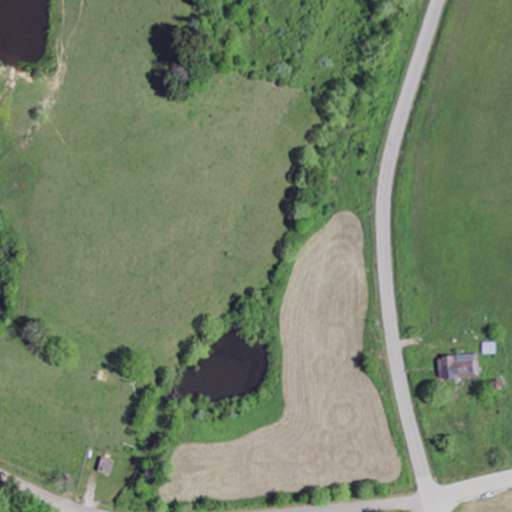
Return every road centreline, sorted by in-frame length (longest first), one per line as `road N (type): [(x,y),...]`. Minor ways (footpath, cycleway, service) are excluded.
road 1 (tertiary): [(430,499),(388,308),(383,226),(390,154),(439,0)]
road 2 (residential): [(430,499),(298,511),(91,511),(0,473)]
